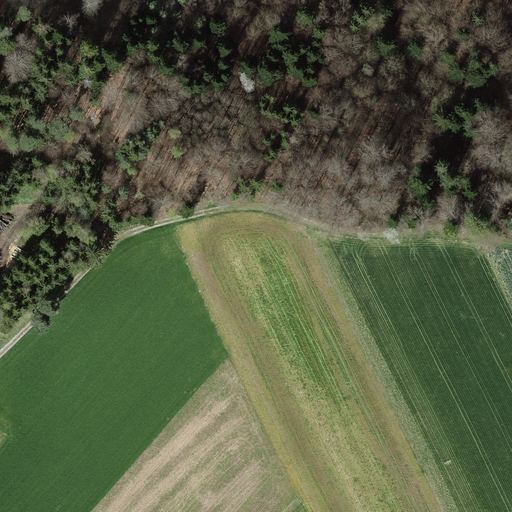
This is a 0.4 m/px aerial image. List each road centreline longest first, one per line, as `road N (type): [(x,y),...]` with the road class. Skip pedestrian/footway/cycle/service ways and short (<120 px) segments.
road 1 (track): [(346,234),(276,209),(233,207),(133,230),(111,242),(0,353)]
road 2 (track): [(0,165),(42,155),(95,160),(102,170),(96,224),(103,250)]
